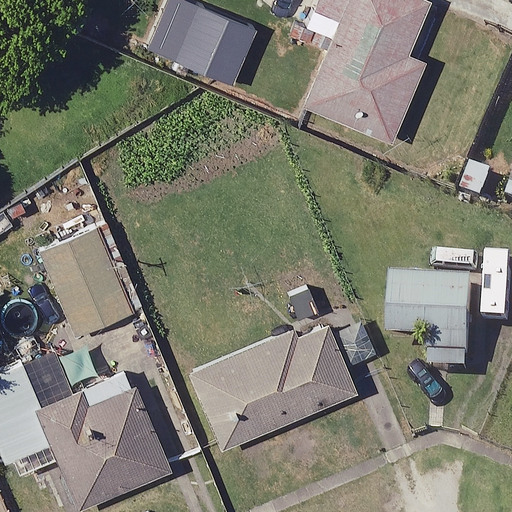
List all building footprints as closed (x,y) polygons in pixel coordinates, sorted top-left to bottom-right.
[(465,15),(426,0),(309,0),(302,19),(326,29),(298,98),(386,134),(413,65),(440,76),(465,15)] [(133,301),(97,217),(34,244),(69,328),(133,301)] [(468,279),(388,275),(386,335),(429,337),(427,366),(464,368),(468,279)] [(348,385),(319,309),(185,361),(215,437),(348,385)] [(77,402),(51,339),(0,360),(0,457),(5,470),(55,449),(75,499),(166,461),(133,379),(77,402)]
